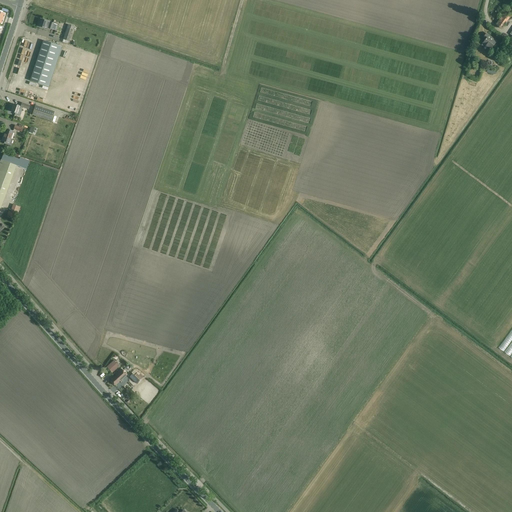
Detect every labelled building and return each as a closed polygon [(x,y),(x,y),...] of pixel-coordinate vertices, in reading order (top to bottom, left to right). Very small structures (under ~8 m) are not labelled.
[(502,29),(511,16),(511,12),(510,15),(506,12),(496,25),(502,29)] [(48,29),(48,28),(52,29),(54,23),(47,21),(41,19),(39,26),(48,29)] [(68,24),(68,25),(63,39),(69,41),(74,26),(68,24)] [(486,39),(482,45),(483,43),(491,49),(489,51),(490,51),(496,43),(493,40),(493,39),(487,34),(484,37),(486,39)] [(43,41),(30,81),(49,87),(62,47),(43,41)] [(511,97),(507,96),(511,91),(511,79),(505,95),(503,95),(504,106),(506,98),(511,101),(508,108),(511,112),(511,111),(511,97)] [(15,115),(20,116),(22,108),(29,109),(30,106),(22,103),(21,107),(13,104),(11,112),(15,113),(15,115)] [(35,105),(32,115),(52,121),(55,111),(35,105)] [(4,144),(11,146),(13,140),(11,139),(13,131),(5,129),(4,133),(5,133),(2,141),(2,140),(2,141),(6,142),(5,144),(4,144)] [(0,207),(1,208),(17,165),(1,160),(0,161),(0,207)] [(489,201),(477,203),(480,226),(475,216),(453,227),(461,230),(459,234),(475,226),(480,237),(483,231),(488,231),(486,237),(493,236),(493,235),(488,233),(488,234),(496,216),(501,215),(503,214),(499,207),(494,207),(495,215),(491,208),(489,212),(483,209),(482,206),(486,208),(486,205),(489,204),(489,201)] [(18,217),(20,211),(12,208),(10,215),(18,217)] [(408,234),(416,222),(412,220),(405,230),(403,229),(402,231),(408,234)] [(362,287),(358,294),(318,273),(307,295),(303,277),(302,276),(284,311),(286,324),(302,325),(325,321),(326,325),(327,322),(331,339),(347,341),(342,349),(395,339),(395,338),(407,344),(418,324),(417,323),(399,326),(405,315),(398,316),(399,300),(417,301),(375,280),(375,279),(368,276),(370,283),(359,285),(362,287)] [(497,283),(500,279),(466,284),(463,278),(458,281),(461,282),(457,284),(461,288),(463,286),(465,297),(468,299),(464,301),(493,312),(492,315),(505,321),(507,334),(511,336),(511,334),(511,320),(511,322),(511,318),(511,306),(511,305),(511,299),(508,292),(504,293),(505,296),(502,298),(499,293),(502,292),(501,291),(500,282),(497,283)] [(497,343),(493,349),(497,351),(501,346),(497,343)] [(504,343),(498,351),(511,361),(511,349),(508,346),(508,345),(504,343)] [(114,361),(107,367),(112,372),(119,366),(114,361)] [(120,381),(127,375),(121,369),(115,375),(110,380),(114,385),(120,380),(120,381)] [(139,381),(132,374),(129,377),(136,384),(139,381)] [(198,405),(187,416),(189,425),(237,471),(254,453),(249,449),(248,455),(243,454),(246,442),(258,445),(259,441),(252,442),(251,432),(249,440),(247,424),(245,432),(232,429),(233,426),(225,424),(232,423),(220,412),(215,418),(209,413),(213,409),(217,413),(225,404),(223,383),(212,394),(209,405),(207,390),(204,402),(192,403),(198,405)] [(279,399),(279,418),(256,418),(256,426),(257,426),(254,428),(263,442),(268,430),(265,426),(261,424),(263,419),(265,422),(264,423),(273,423),(273,424),(275,424),(281,433),(283,432),(283,434),(295,426),(295,417),(292,417),(288,411),(289,408),(296,408),(290,405),(296,392),(292,392),(290,397),(291,399),(279,399)] [(315,423),(315,413),(309,413),(309,421),(306,421),(306,427),(308,427),(308,431),(310,431),(310,423),(315,423)]
